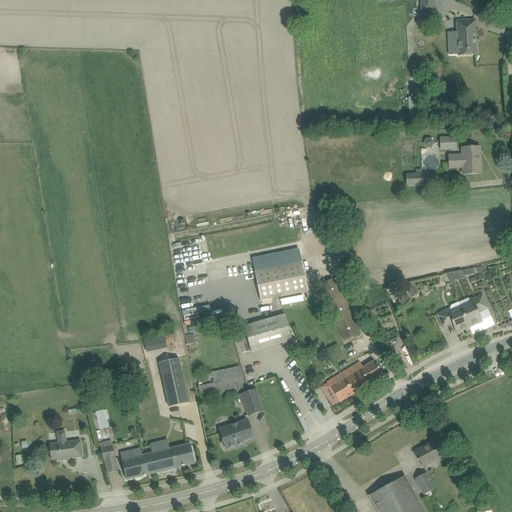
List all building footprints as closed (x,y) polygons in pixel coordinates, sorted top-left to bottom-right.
[(420,0),(421,11),(426,11),(436,10),(435,0),(420,0)] [(456,21),(458,56),(477,55),(475,20),(456,21)] [(422,121),(421,97),(408,98),(409,115),(414,115),(414,121),(422,121)] [(440,138),(440,150),(456,149),(455,137),(440,138)] [(434,143),(431,139),(426,139),(423,143),(426,148),(431,148),(434,143)] [(448,155),(448,167),(470,167),(470,174),(481,174),(480,147),(470,148),(462,148),(462,155),(448,155)] [(406,173),(406,187),(431,185),(431,172),(422,173),(422,169),(416,169),(416,173),(406,173)] [(351,204),(339,206),(343,225),(355,223),(351,204)] [(255,271),(261,302),(308,292),(302,262),(255,271)] [(468,270),(462,271),(464,276),(469,275),(484,272),(483,267),(468,270)] [(462,271),(446,274),(448,280),(450,283),(465,277),(464,276),(462,271)] [(442,275),(439,276),(441,283),(445,282),(448,280),(446,274),(442,275)] [(320,284),(344,341),(360,334),(336,277),(320,284)] [(472,306),(462,310),(469,328),(482,322),(478,313),(488,308),(482,295),(470,301),(472,306)] [(469,328),(462,310),(458,302),(451,305),(449,309),(437,315),(439,319),(443,328),(452,324),(456,333),(469,328)] [(244,326),(249,342),(251,352),(282,343),(284,347),(292,345),(291,340),(292,340),(284,314),(244,326)] [(147,350),(169,349),(168,336),(146,337),(147,350)] [(324,351),(329,361),(334,358),(336,361),(343,358),(337,345),(324,351)] [(159,362),(169,407),(189,403),(180,358),(159,362)] [(360,362),(349,369),(361,389),(383,376),(378,367),(374,361),(363,368),(360,362)] [(197,376),(201,396),(202,401),(218,398),(217,396),(224,395),(223,392),(226,392),(226,394),(238,392),(237,388),(244,387),(239,367),(197,376)] [(328,384),(321,388),(330,402),(337,398),(340,403),(361,389),(349,369),(335,377),(327,382),(328,384)] [(263,411),(256,389),(241,394),(248,416),(263,411)] [(224,447),(225,447),(226,449),(244,443),(243,441),(253,437),(247,419),(219,428),(223,439),(222,440),(221,440),(221,441),(221,442),(221,443),(222,444),(222,445),(223,446),(224,447)] [(58,443),(50,444),(52,460),(83,457),(81,440),(66,441),(65,432),(57,433),(58,443)] [(415,452),(419,461),(423,468),(445,455),(441,448),(437,440),(415,452)] [(100,443),(101,451),(104,461),(115,458),(113,448),(111,441),(100,443)] [(190,444),(156,452),(161,472),(195,463),(190,444)] [(136,457),(122,461),(127,480),(161,472),(156,452),(146,455),(143,456),(141,449),(134,450),(136,457)] [(24,464),(23,455),(16,456),(17,465),(24,464)] [(427,473),(415,479),(424,495),(430,491),(436,489),(427,473)] [(369,496),(374,505),(377,511),(424,511),(410,484),(405,476),(369,496)]
